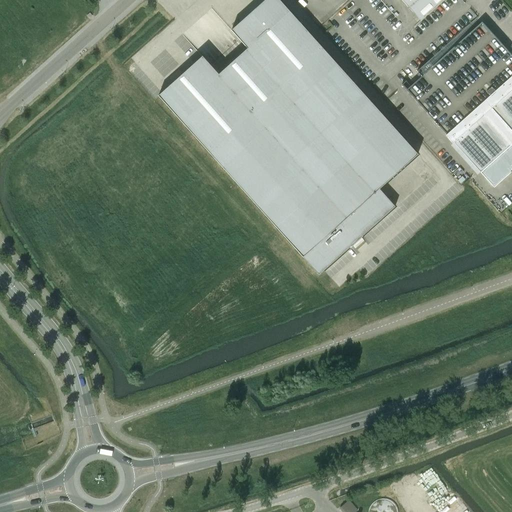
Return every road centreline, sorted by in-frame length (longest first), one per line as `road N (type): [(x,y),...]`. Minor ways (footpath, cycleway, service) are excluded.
road 1 (primary): [(199,461),(334,429),(511,371)]
road 2 (unclassified): [(245,511),(511,415)]
road 3 (tertiary): [(99,448),(74,358),(0,263)]
road 4 (tertiary): [(0,281),(64,361),(84,452)]
road 5 (unknown): [(380,81),(476,185),(501,197),(511,187)]
road 6 (unclassified): [(0,115),(130,0)]
road 7 (unknown): [(409,56),(475,1),(511,44)]
